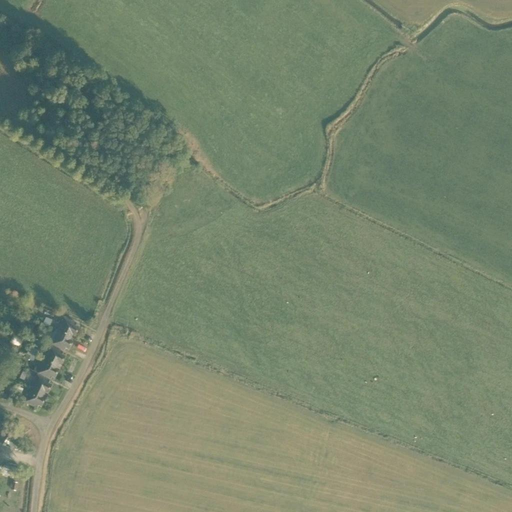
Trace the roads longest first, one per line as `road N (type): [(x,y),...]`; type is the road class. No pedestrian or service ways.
road 1 (unclassified): [(49,423),(90,355),(136,244),(134,210)]
road 2 (track): [(0,118),(134,210)]
